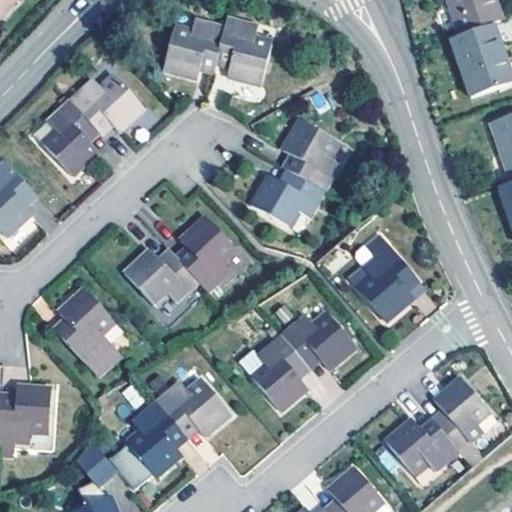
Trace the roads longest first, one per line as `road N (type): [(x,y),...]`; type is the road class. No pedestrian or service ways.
road 1 (residential): [(486,308),(255,494),(208,511)]
road 2 (residential): [(385,49),(486,308)]
road 3 (residential): [(6,303),(155,164),(201,141)]
road 4 (tertiary): [(0,98),(97,0)]
